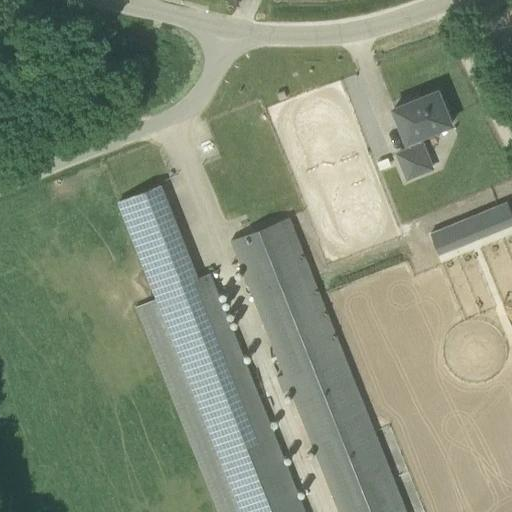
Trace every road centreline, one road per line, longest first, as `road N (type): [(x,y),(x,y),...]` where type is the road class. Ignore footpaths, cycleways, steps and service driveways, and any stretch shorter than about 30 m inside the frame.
road 1 (unclassified): [(0,185),(176,117),(208,86),(226,30)]
road 2 (unclassified): [(226,30),(291,39),(354,35),(456,0)]
road 3 (track): [(440,6),(511,143)]
road 4 (unclassified): [(226,30),(100,0)]
